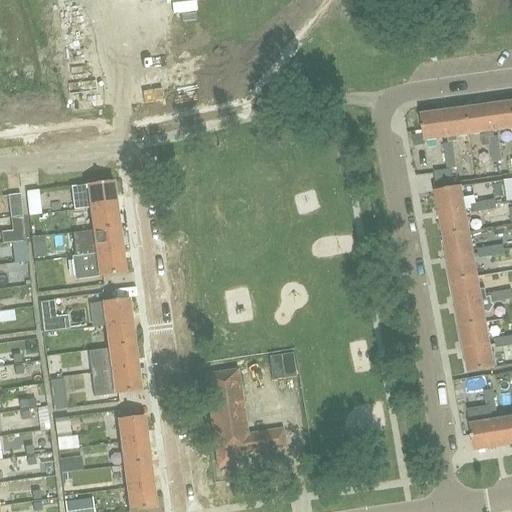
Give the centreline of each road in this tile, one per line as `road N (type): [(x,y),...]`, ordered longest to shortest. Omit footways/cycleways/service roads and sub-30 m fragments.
road 1 (residential): [(465,508),(393,96),(511,76)]
road 2 (residential): [(177,511),(136,151),(0,166)]
